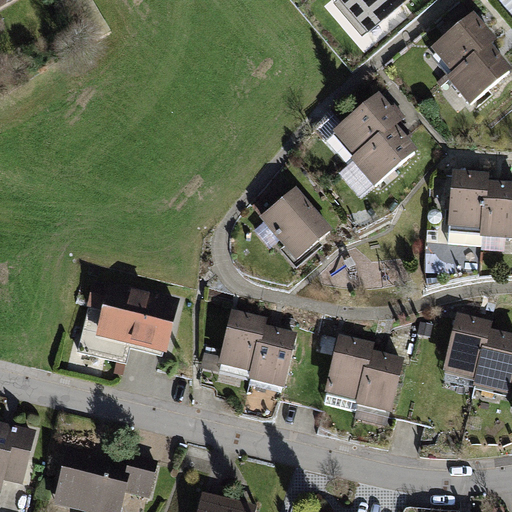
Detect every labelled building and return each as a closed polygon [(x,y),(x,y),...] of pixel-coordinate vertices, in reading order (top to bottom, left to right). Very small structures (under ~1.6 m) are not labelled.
[(0,0),(0,13),(22,0),(0,0)] [(368,38),(412,0),(336,0),(336,1),(337,3),(334,6),(363,40),(366,37),(368,38)] [(455,73),(489,44),(495,38),(476,15),(435,50),(455,73)] [(511,70),(489,44),(455,73),(447,79),(472,108),(511,74),(511,70)] [(355,157),(393,126),(398,121),(380,100),(338,135),(355,157)] [(393,126),(355,157),(353,159),(376,187),(416,154),(393,126)] [(487,234),(491,185),(492,179),(455,176),(451,231),(487,234)] [(511,186),(491,185),(487,234),(487,240),(511,242),(511,186)] [(296,194),(261,222),(296,264),(330,235),(296,194)] [(178,305),(90,285),(84,312),(95,315),(89,341),(166,359),(178,305)] [(252,374),(264,329),(266,323),(234,315),(221,366),(252,374)] [(477,380),(489,331),(491,325),(459,317),(445,373),(477,380)] [(264,329),(252,374),(250,381),(283,390),(297,338),(264,329)] [(511,336),(489,331),(477,380),(475,388),(510,396),(511,388),(511,336)] [(359,402),(371,354),(373,347),(341,339),(327,395),(359,402)] [(217,373),(222,357),(208,353),(203,369),(217,373)] [(371,354),(359,402),(358,407),(393,415),(405,362),(371,354)] [(325,399),(323,409),(354,416),(356,406),(325,399)] [(0,431),(0,497),(3,498),(6,485),(25,489),(38,433),(2,425),(0,431)] [(128,468),(66,453),(53,509),(66,511),(121,511),(126,496),(149,502),(158,465),(131,458),(128,468)] [(255,511),(257,509),(202,496),(198,511),(255,511)]
